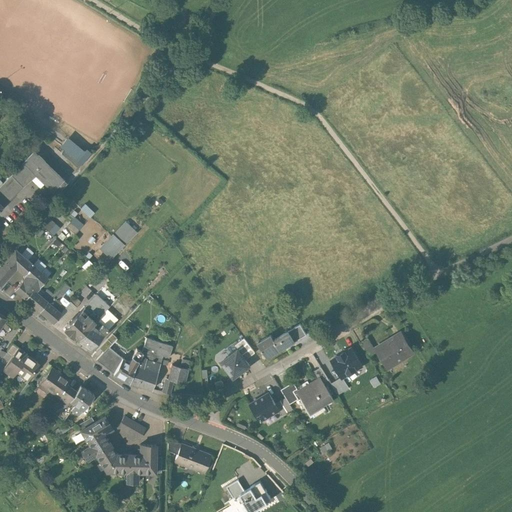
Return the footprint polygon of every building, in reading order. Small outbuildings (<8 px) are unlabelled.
[(83,152),(68,139),(61,147),(66,152),(62,156),(78,170),(91,155),(85,150),(83,152)] [(62,179),(33,151),(0,184),(0,203),(3,206),(35,174),(52,190),(62,179)] [(67,184),(62,179),(52,190),(56,195),(67,184)] [(46,216),(40,223),(52,235),(59,228),(46,216)] [(125,221),(100,248),(111,259),(137,232),(125,221)] [(69,222),(66,226),(75,234),(78,229),(69,222)] [(0,265),(0,284),(1,285),(16,267),(26,276),(35,265),(15,248),(0,265)] [(14,291),(26,300),(34,290),(36,292),(48,276),(35,265),(26,276),(14,291)] [(54,295),(48,302),(61,313),(66,308),(56,299),(61,296),(69,287),(64,283),(54,295)] [(47,289),(41,296),(48,302),(54,295),(47,289)] [(26,300),(40,312),(48,302),(41,296),(36,292),(34,290),(26,300)] [(86,305),(82,306),(65,325),(63,330),(72,338),(74,337),(78,340),(107,310),(110,307),(96,294),(86,305)] [(61,313),(55,320),(60,324),(80,303),(75,298),(66,308),(61,313)] [(48,302),(40,312),(53,322),(55,320),(61,313),(48,302)] [(107,310),(78,340),(91,349),(117,320),(107,310)] [(258,341),(270,333),(265,325),(259,317),(245,325),(249,332),(254,333),(258,341)] [(289,330),(294,340),(305,333),(300,324),(289,330)] [(273,338),(280,349),(295,341),(294,340),(289,330),(288,329),(273,338)] [(401,331),(374,347),(377,351),(388,368),(414,352),(401,331)] [(258,341),(267,356),(280,349),(273,338),(270,333),(258,341)] [(99,349),(103,353),(109,348),(117,339),(112,335),(99,349)] [(377,351),(374,347),(369,337),(360,342),(368,355),(377,351)] [(142,353),(129,383),(152,390),(163,355),(168,357),(172,347),(146,339),(144,350),(142,353)] [(235,345),(237,348),(244,359),(253,352),(244,339),(235,345)] [(18,347),(12,344),(6,353),(0,361),(0,373),(4,368),(16,350),(18,347)] [(351,347),(332,358),(342,376),(362,365),(351,347)] [(96,361),(114,375),(123,359),(109,348),(103,353),(96,361)] [(244,359),(237,348),(220,360),(232,377),(249,364),(244,359)] [(30,359),(16,350),(4,368),(25,382),(32,372),(38,364),(30,359)] [(128,363),(123,359),(114,375),(129,383),(142,353),(135,350),(128,363)] [(182,360),(180,367),(188,369),(190,361),(182,360)] [(172,365),(168,380),(173,381),(185,384),(188,369),(180,367),(172,365)] [(318,377),(322,383),(328,379),(321,367),(314,371),(318,377)] [(61,374),(52,368),(39,386),(48,392),(50,391),(62,400),(67,403),(69,400),(79,387),(61,374)] [(318,377),(298,389),(311,411),(331,398),(322,383),(318,377)] [(166,379),(162,392),(169,394),(173,381),(168,380),(166,379)] [(337,380),(331,383),(338,395),(344,391),(337,380)] [(293,382),(281,389),(286,397),(290,403),(298,398),(293,390),(296,388),(293,382)] [(80,385),(79,387),(69,400),(75,404),(71,410),(79,416),(93,395),(87,390),(80,385)] [(269,392),(250,403),(260,419),(279,408),(276,403),(269,392)] [(286,397),(276,403),(279,408),(283,415),(293,408),(291,406),(290,403),(286,397)] [(53,413),(67,403),(62,400),(47,409),(53,413)] [(69,400),(67,403),(53,413),(64,421),(71,410),(75,404),(69,400)] [(113,430),(104,416),(93,423),(81,430),(80,430),(90,446),(82,451),(88,461),(96,455),(107,473),(126,473),(126,483),(140,483),(140,475),(156,475),(156,473),(156,458),(156,445),(140,444),(140,454),(117,454),(105,435),(113,430)] [(146,428),(125,416),(119,427),(123,429),(120,433),(134,440),(136,437),(140,439),(146,428)] [(81,430),(93,423),(91,418),(79,425),(81,430)] [(178,454),(182,444),(168,439),(168,450),(178,454)] [(178,454),(175,462),(205,473),(211,455),(182,444),(178,454)] [(240,486),(230,493),(239,506),(251,497),(265,488),(256,476),(240,486)] [(230,493),(240,486),(236,481),(226,488),(230,493)] [(270,496),(265,488),(251,497),(256,505),(270,496)]
